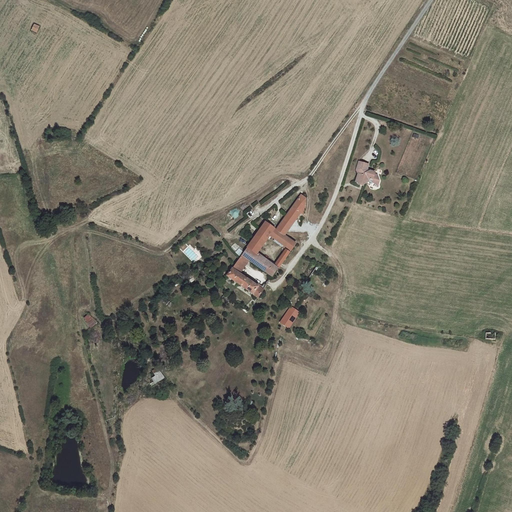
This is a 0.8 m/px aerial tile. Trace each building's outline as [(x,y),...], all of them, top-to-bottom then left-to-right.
[(373,183),(374,183),(378,184),(378,185),(379,181),(378,175),(374,174),(375,173),(370,171),(369,171),(367,169),(369,165),(359,162),(356,170),(358,174),(356,182),(358,183),(364,185),(368,182),(369,182),(370,180),(371,179),(374,180),(373,183)] [(301,195),(292,208),(301,213),(303,215),(306,198),(301,195)] [(285,236),(301,213),(292,208),(276,230),(285,236)] [(265,222),(242,256),(248,260),(258,267),(265,272),(272,277),(278,269),(274,266),(273,265),(270,263),(257,254),(270,235),(288,247),(286,250),(285,249),(278,260),(282,263),(296,244),(285,236),(276,230),(274,228),(265,222)] [(242,256),(232,269),(238,273),(243,266),(244,267),(248,260),(242,256)] [(274,266),(278,269),(282,263),(278,260),(276,264),(274,266)] [(238,273),(232,269),(227,276),(258,298),(265,287),(263,286),(262,287),(261,289),(244,277),(238,273)] [(245,275),(244,277),(261,289),(262,287),(254,281),(245,275)] [(294,310),(290,307),(284,316),(288,319),(284,325),(289,328),(298,313),(294,310)] [(89,314),(84,318),(89,326),(96,321),(89,314)] [(288,319),(284,316),(280,322),(284,325),(288,319)] [(155,376),(151,378),(154,382),(155,384),(165,378),(157,368),(152,371),(155,376)]
